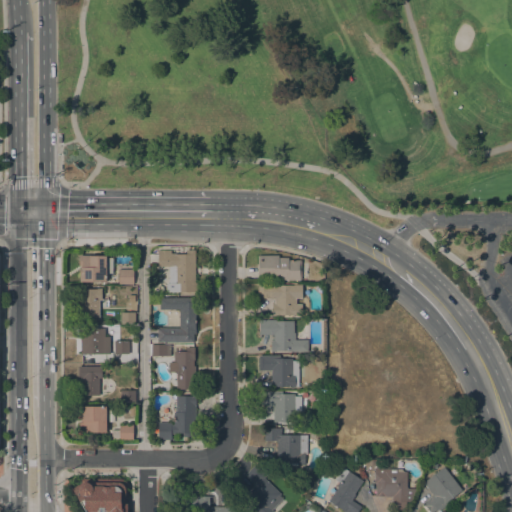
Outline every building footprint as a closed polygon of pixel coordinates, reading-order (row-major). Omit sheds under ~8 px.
[(157,249),(170,249),(170,253),(174,253),(174,254),(186,254),(186,250),(195,250),(195,282),(196,282),(196,291),(166,291),(166,283),(168,283),(168,266),(157,266),(157,249)] [(112,273),(106,273),(106,282),(80,281),(80,267),(78,267),(78,255),(89,255),(106,255),(106,258),(112,258),(112,273)] [(300,260),(301,279),(257,280),(257,255),(278,255),(278,257),(288,257),(288,260),(300,260)] [(133,269),(133,284),(118,284),(118,269),(133,269)] [(302,298),(296,298),(296,304),(302,304),(302,316),(293,316),(293,314),(275,314),(275,316),(272,316),(272,301),(274,301),(274,298),(270,298),(270,297),(259,297),(259,295),(257,295),(257,287),(259,287),(259,285),(270,285),(270,284),(277,284),(277,285),(293,285),(293,284),(302,284),(302,298)] [(99,317),(80,317),(80,288),(101,288),(101,300),(99,300),(99,317)] [(160,297),(195,297),(195,333),(193,333),(193,341),(157,341),(157,327),(179,327),(179,309),(159,309),(159,304),(149,304),(149,296),(149,294),(160,294),(160,296),(160,297)] [(135,311),(135,322),(121,323),(120,312),(135,311)] [(308,339),(308,351),(291,351),(291,350),(276,350),(276,351),(271,351),(271,339),(273,339),(273,334),(259,334),(259,319),(276,319),(276,320),(293,321),(293,332),(295,332),(295,339),(308,339)] [(80,353),(81,342),(80,342),(80,339),(81,339),(81,336),(78,336),(78,328),(104,328),(104,336),(109,336),(109,353),(80,353)] [(128,353),(114,353),(114,340),(128,340),(128,353)] [(170,345),(170,355),(151,355),(151,345),(170,345)] [(194,359),(193,359),(193,365),(195,365),(195,373),(194,373),(194,388),(176,389),(176,370),(170,370),(170,363),(173,362),(173,351),(174,351),(174,347),(179,347),(179,351),(186,350),(186,347),(194,347),(194,359)] [(282,355),(282,358),(292,358),(292,360),(298,360),(298,386),(271,387),(271,370),(258,370),(258,359),(259,359),(259,355),(282,355)] [(101,366),(101,377),(99,377),(99,395),(78,395),(78,382),(82,382),(82,377),(78,377),(78,366),(101,366)] [(135,390),(135,401),(120,401),(120,390),(135,390)] [(301,412),(294,412),(295,421),(273,421),(273,406),(260,406),(260,391),(281,390),(281,393),(294,393),(294,396),(301,396),(301,412)] [(195,395),(195,405),(195,418),(193,418),(193,432),(192,432),(192,436),(183,436),(183,432),(175,432),(175,433),(171,433),(171,439),(158,439),(158,422),(171,422),(171,424),(173,424),(173,412),(176,412),(176,395),(195,395)] [(106,431),(90,431),(90,432),(79,432),(79,421),(80,421),(80,412),(79,412),(79,406),(106,406),(106,431)] [(133,424),(132,440),(119,440),(119,438),(111,438),(111,429),(119,429),(119,424),(133,424)] [(306,454),(304,454),(304,462),(295,462),(295,465),(290,465),(290,462),(287,462),(287,455),(276,455),(276,440),(264,440),(264,427),(281,428),(281,434),(307,435),(306,454)] [(280,494),(279,495),(282,498),(271,509),(273,511),(271,511),(262,511),(245,495),(255,484),(244,474),(256,463),(267,474),(264,477),(280,494)] [(362,480),(354,494),(355,494),(351,500),(361,507),(357,511),(344,511),(343,511),(343,510),(328,500),(337,487),(336,486),(338,482),(335,479),(343,467),(362,480)] [(406,488),(408,488),(408,489),(413,489),(413,499),(407,499),(407,501),(405,501),(405,509),(392,509),(392,502),(392,496),(375,496),(375,483),(374,483),(374,467),(384,467),(384,469),(401,469),(401,470),(403,471),(404,471),(404,472),(406,472),(406,488)] [(461,490),(447,501),(448,503),(439,510),(438,508),(432,511),(430,511),(422,503),(423,502),(424,503),(433,495),(423,483),(443,467),(461,490)] [(86,511),(73,489),(79,486),(81,478),(120,478),(123,479),(124,480),(126,482),(127,484),(127,511),(86,511)] [(183,511),(183,496),(194,496),(194,511),(183,511)] [(194,511),(194,496),(209,496),(209,506),(235,506),(235,511),(194,511)]
